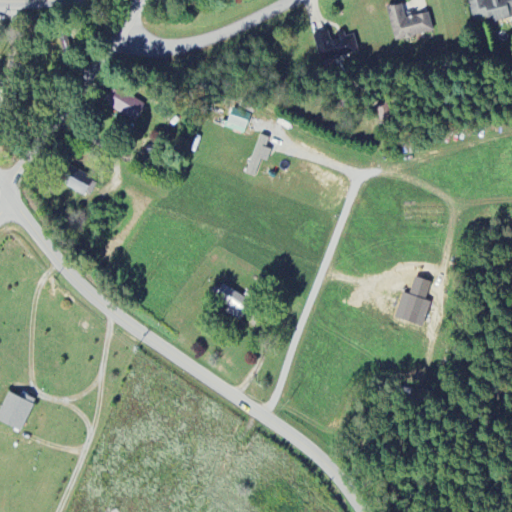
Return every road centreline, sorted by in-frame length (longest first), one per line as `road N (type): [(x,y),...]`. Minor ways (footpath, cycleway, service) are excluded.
road 1 (residential): [(356,511),(297,447),(83,302),(0,188)]
road 2 (residential): [(0,213),(13,177),(121,31),(135,0)]
road 3 (residential): [(121,31),(161,47),(199,41),(287,0)]
